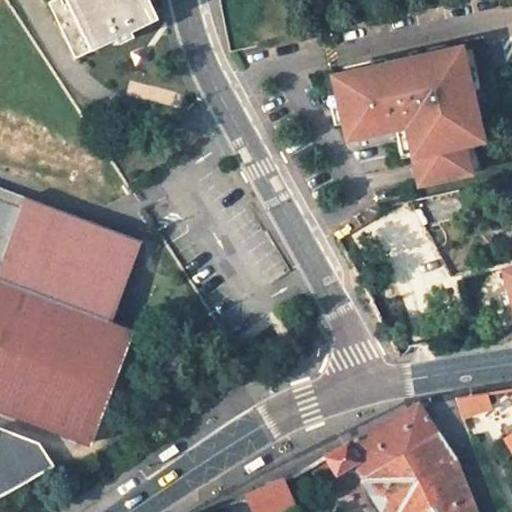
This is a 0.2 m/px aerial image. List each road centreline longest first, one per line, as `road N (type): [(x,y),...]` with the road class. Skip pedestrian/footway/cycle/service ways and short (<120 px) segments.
road 1 (tertiary): [(185,0),(218,93),(333,298),(368,386)]
road 2 (tertiary): [(131,511),(277,414),(368,386)]
road 3 (unknown): [(491,511),(442,373)]
road 4 (tertiary): [(368,386),(511,363)]
